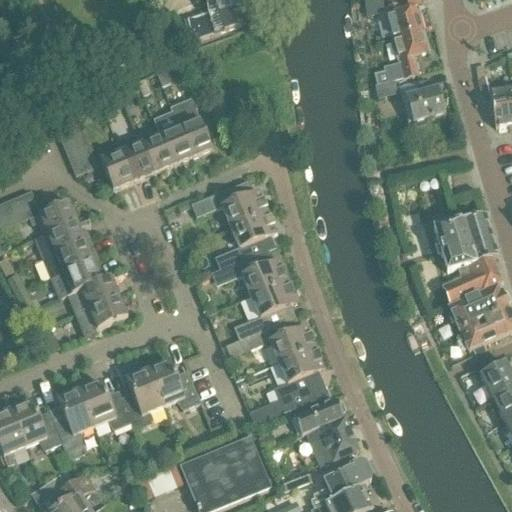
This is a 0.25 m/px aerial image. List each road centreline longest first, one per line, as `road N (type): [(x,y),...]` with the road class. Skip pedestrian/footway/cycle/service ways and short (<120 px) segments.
road 1 (residential): [(405,511),(333,350),(279,150)]
road 2 (residential): [(193,318),(151,211),(115,225),(156,333)]
road 3 (unclassified): [(511,261),(465,84),(456,0)]
road 4 (residential): [(0,395),(156,333)]
